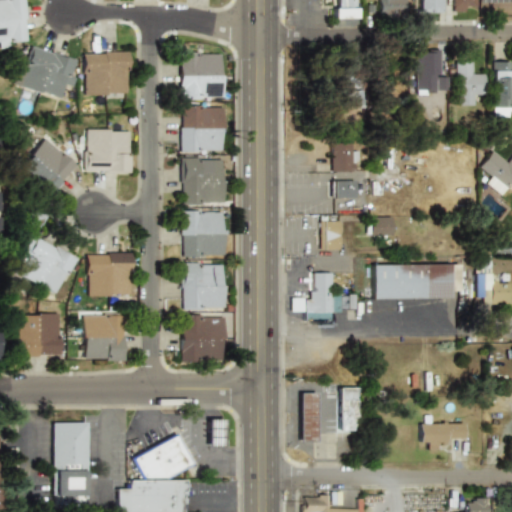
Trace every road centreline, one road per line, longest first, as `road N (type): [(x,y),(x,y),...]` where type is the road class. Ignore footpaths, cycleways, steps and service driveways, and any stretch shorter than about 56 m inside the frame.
road 1 (secondary): [(258,511),(257,0)]
road 2 (residential): [(147,388),(145,14)]
road 3 (residential): [(0,388),(257,387)]
road 4 (residential): [(257,329),(511,331)]
road 5 (residential): [(257,39),(511,40)]
road 6 (residential): [(258,474),(511,475)]
road 7 (residential): [(257,39),(180,15),(70,10)]
